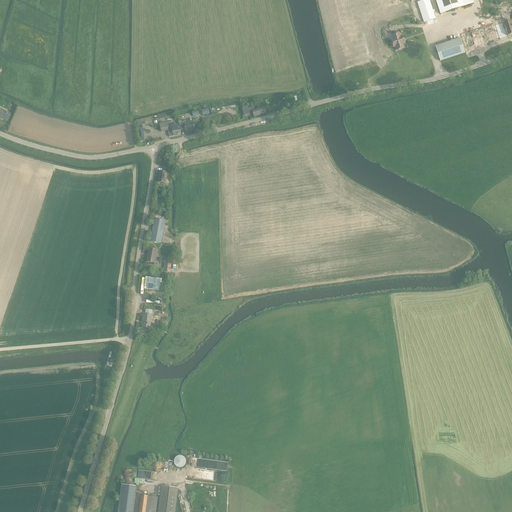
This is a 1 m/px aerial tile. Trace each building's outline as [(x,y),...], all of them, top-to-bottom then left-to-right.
[(429,0),(426,0),(421,2),(418,3),(424,22),(436,18),(429,0)] [(435,0),(441,15),(474,3),(472,0),(435,0)] [(502,21),(502,20),(501,19),(500,15),(497,16),(495,17),(497,20),(497,22),(474,30),(480,45),(508,36),(508,35),(511,34),(511,25),(510,21),(504,23),(503,20),(502,21)] [(401,36),(400,33),(392,36),(393,39),(391,40),(394,48),(395,47),(397,50),(404,48),(403,44),(405,44),(404,41),(404,42),(403,38),(402,36),(401,36)] [(467,47),(464,48),(466,53),(476,49),(471,34),(463,36),(467,47)] [(465,53),(460,39),(436,46),(441,61),(465,53)] [(253,113),(254,117),(266,113),(264,107),(262,108),(262,109),(255,111),(254,107),(248,109),(247,107),(242,109),(244,116),(249,115),(249,114),(253,113)] [(0,108),(0,117),(7,121),(10,114),(0,108)] [(160,125),(161,132),(168,131),(169,137),(174,136),(174,135),(177,135),(178,135),(180,135),(180,134),(181,134),(180,131),(180,128),(179,129),(178,125),(175,126),(174,122),(160,125)] [(180,131),(185,130),(186,132),(195,130),(194,123),(185,124),(184,123),(179,124),(180,128),(180,131)] [(160,171),(158,182),(165,183),(167,173),(169,173),(170,170),(163,169),(163,172),(160,171)] [(165,220),(155,218),(150,241),(161,243),(165,220)] [(155,263),(157,250),(149,249),(147,262),(155,263)] [(164,272),(170,273),(172,260),(165,259),(164,272)] [(162,279),(146,277),(144,289),(160,291),(162,279)] [(150,328),(152,315),(144,314),(142,327),(150,328)] [(174,460),(174,461),(174,462),(174,464),(175,466),(177,467),(178,468),(180,468),(182,468),(184,467),(185,466),(186,464),(186,461),(186,460),(185,458),(184,457),(182,456),(180,456),(178,456),(177,456),(176,457),(175,459),(174,460)] [(226,482),(227,474),(194,471),(193,478),(226,482)] [(122,485),(118,511),(132,511),(136,487),(122,485)] [(158,511),(174,511),(178,488),(162,486),(158,511)] [(156,511),(158,497),(142,495),(139,511),(156,511)]
